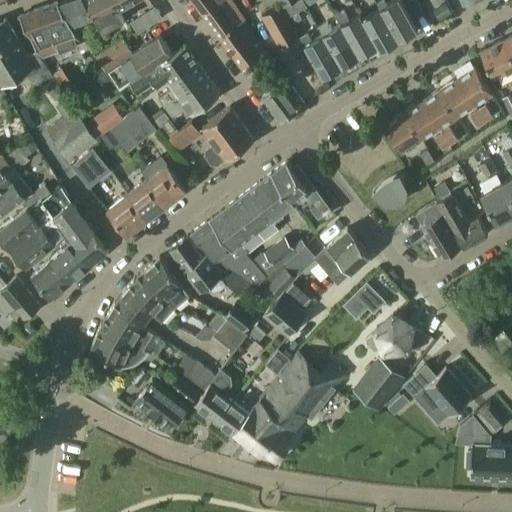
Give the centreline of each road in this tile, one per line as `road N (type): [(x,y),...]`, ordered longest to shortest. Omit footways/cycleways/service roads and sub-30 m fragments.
road 1 (unclassified): [(76,331),(120,264),(277,147)]
road 2 (unclassified): [(298,132),(511,11)]
road 3 (residential): [(416,283),(298,132)]
road 4 (residential): [(170,0),(277,147)]
road 5 (residential): [(511,394),(416,283)]
road 6 (unclassified): [(34,511),(62,371)]
